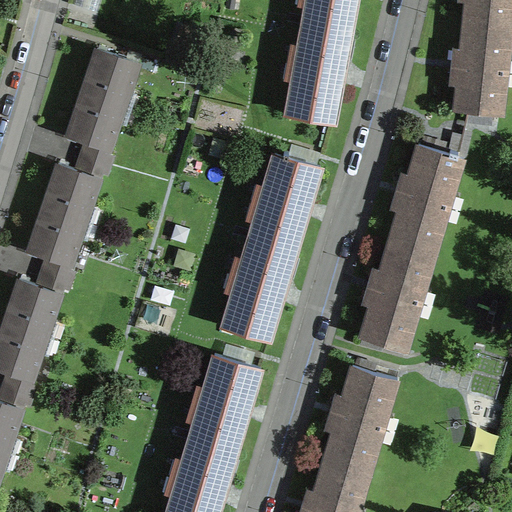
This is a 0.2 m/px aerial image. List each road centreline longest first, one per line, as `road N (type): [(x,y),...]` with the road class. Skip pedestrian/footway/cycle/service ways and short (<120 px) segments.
road 1 (residential): [(260,511),(408,0)]
road 2 (residential): [(0,162),(46,0)]
